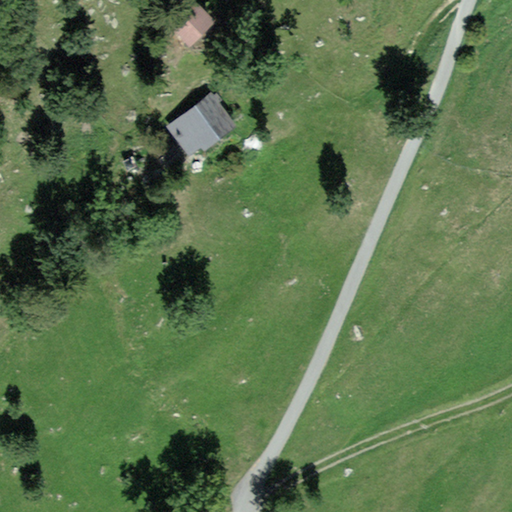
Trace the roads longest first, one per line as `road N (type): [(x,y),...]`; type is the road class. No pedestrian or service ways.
road 1 (track): [(251,511),(448,101),(483,0)]
road 2 (track): [(256,500),(347,449),(511,393)]
